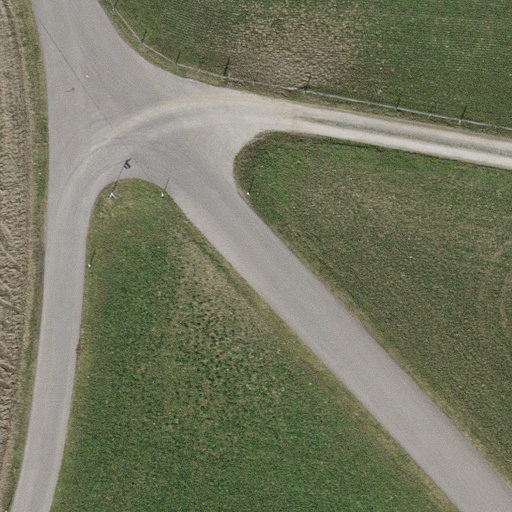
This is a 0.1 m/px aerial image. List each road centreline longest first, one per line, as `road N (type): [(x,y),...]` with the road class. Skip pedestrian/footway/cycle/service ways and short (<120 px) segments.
road 1 (unclassified): [(495,511),(117,108)]
road 2 (unclassified): [(117,108),(80,155),(65,322),(32,511)]
road 3 (track): [(117,108),(300,122),(511,157)]
